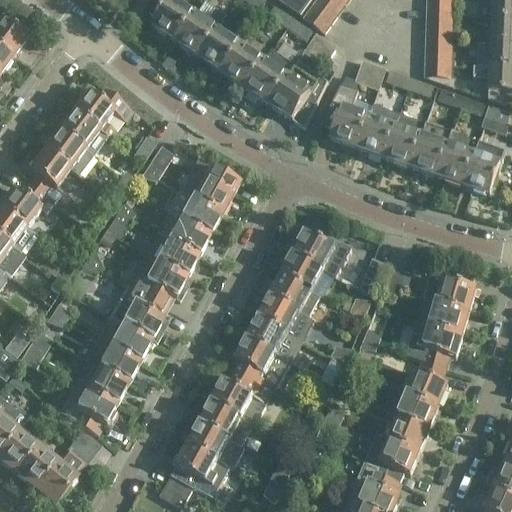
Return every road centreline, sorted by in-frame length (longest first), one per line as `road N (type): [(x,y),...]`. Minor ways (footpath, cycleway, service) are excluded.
road 1 (unclassified): [(108,511),(288,180)]
road 2 (unclassified): [(288,180),(190,116),(87,31)]
road 3 (unclassified): [(511,254),(288,180)]
road 4 (unclassified): [(442,511),(511,322)]
road 5 (unclassified): [(0,145),(87,31)]
